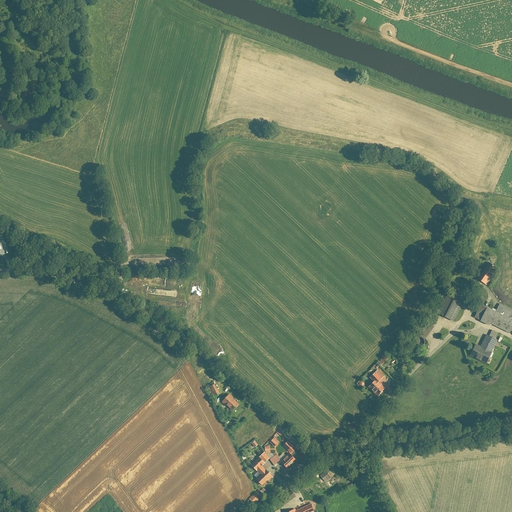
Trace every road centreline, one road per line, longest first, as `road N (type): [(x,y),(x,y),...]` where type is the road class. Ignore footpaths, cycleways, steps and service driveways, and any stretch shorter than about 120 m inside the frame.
road 1 (unclassified): [(0,273),(85,285),(170,325),(310,458)]
road 2 (unclassified): [(310,458),(511,430)]
